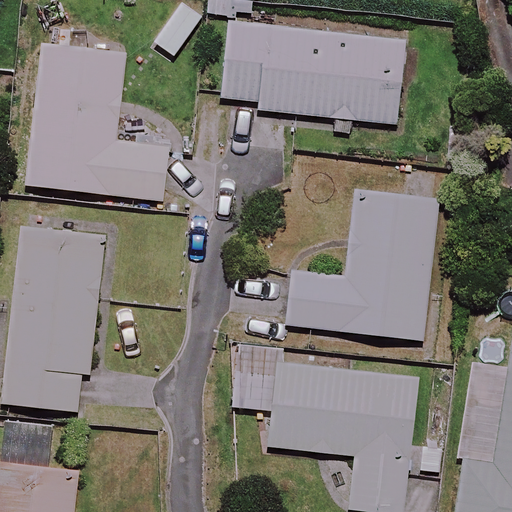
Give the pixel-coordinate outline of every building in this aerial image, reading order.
[(401,44),(225,27),(218,100),(260,104),(259,112),(393,125),(401,44)] [(122,56),(37,48),(25,188),(161,201),(165,149),(114,144),(122,56)] [(337,331),(336,332),(419,343),(437,204),(355,193),(343,281),(287,275),(282,326),(337,331)] [(100,239),(18,231),(0,405),(75,413),(79,374),(87,374),(100,239)] [(447,461),(460,462),(457,485),(454,511),(453,511),(511,511),(511,332),(506,371),(461,365),(447,461)] [(400,511),(414,380),(274,365),(266,448),(354,457),(348,511),(355,511),(400,511)] [(413,443),(412,479),(443,480),(445,444),(413,443)] [(70,511),(74,474),(0,466),(0,511),(70,511)]
